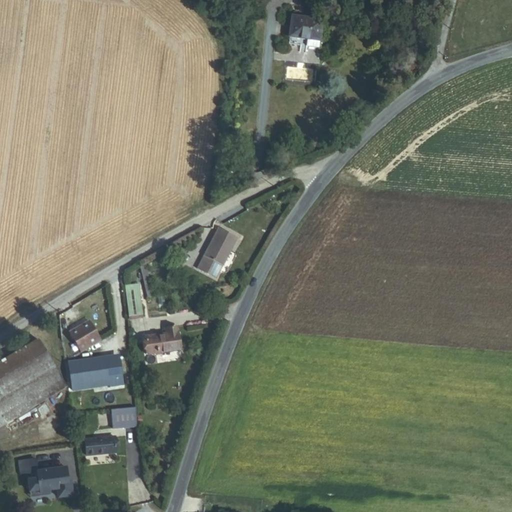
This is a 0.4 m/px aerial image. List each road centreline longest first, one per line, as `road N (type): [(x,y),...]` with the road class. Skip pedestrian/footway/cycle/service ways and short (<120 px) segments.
road 1 (unclassified): [(323,179),(281,175),(0,339)]
road 2 (tertiary): [(323,179),(256,282),(173,511)]
road 3 (tertiary): [(511,49),(433,79),(323,179)]
road 4 (unknown): [(258,189),(283,37)]
